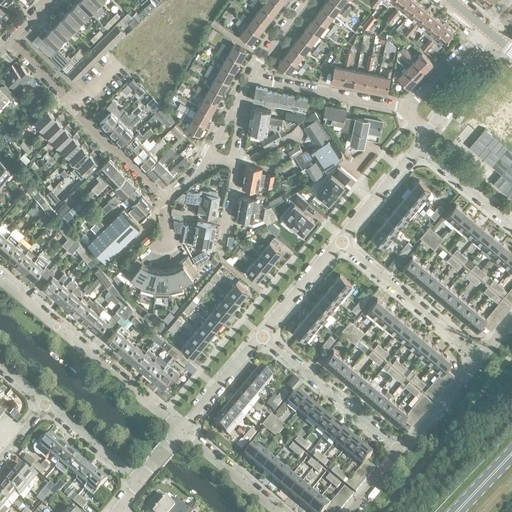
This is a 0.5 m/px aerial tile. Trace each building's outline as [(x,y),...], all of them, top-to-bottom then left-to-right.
[(90,12),(79,0),(74,5),(72,3),(68,7),(70,9),(82,21),(84,23),(87,19),(85,17),(90,12)] [(78,0),(79,0),(90,12),(92,14),(96,11),(94,9),(99,4),(95,0),(78,0)] [(275,0),(265,0),(262,5),(273,14),(281,4),(275,0)] [(327,0),(322,6),(334,15),(341,6),(333,0),(327,0)] [(419,2),(415,0),(405,0),(400,6),(409,14),(419,2)] [(418,21),(427,10),(419,2),(409,14),(418,21)] [(262,5),(255,14),(266,23),(273,14),(262,5)] [(345,9),(349,12),(354,16),(357,13),(352,9),(353,8),(349,5),(345,9)] [(322,6),(315,16),(326,25),(334,15),(322,6)] [(395,8),(391,13),(395,17),(399,12),(395,8)] [(59,15),(61,17),(73,29),(76,31),(79,28),(77,26),(82,21),(70,9),(65,14),(63,12),(59,15)] [(418,21),(426,28),(436,17),(427,10),(418,21)] [(129,12),(138,23),(143,19),(136,11),(133,15),(130,11),(129,12)] [(129,22),(133,28),(138,23),(129,12),(128,12),(132,16),(131,16),(133,18),(129,22)] [(391,22),(395,17),(391,13),(387,19),(391,22)] [(255,14),(248,24),(259,32),(266,23),(255,14)] [(315,16),(308,25),(319,34),(326,25),(315,16)] [(51,24),(53,26),(64,38),(66,40),(70,36),(68,34),(73,29),(61,17),(56,22),(54,20),(51,24)] [(426,28),(423,32),(429,38),(430,37),(432,39),(435,35),(444,24),(436,17),(426,28)] [(239,18),(235,23),(241,28),(245,23),(243,21),(239,18)] [(95,46),(103,54),(126,31),(117,23),(95,46)] [(412,23),(408,28),(412,31),(417,26),(412,23)] [(251,43),(259,32),(248,24),(239,34),(251,43)] [(436,43),(439,39),(444,43),(453,31),(444,24),(435,35),(432,39),(430,37),(429,38),(425,43),(429,46),(433,41),(436,43)] [(319,34),(308,25),(300,35),(312,43),(319,34)] [(46,29),(42,33),(44,35),(58,48),(62,45),(59,43),(64,38),(53,26),(48,31),(46,29)] [(408,28),(404,33),(408,37),(412,31),(408,28)] [(331,29),(327,33),(331,36),(330,37),(335,40),(339,35),(337,33),(334,32),(331,29)] [(51,56),(62,66),(68,59),(74,65),(87,53),(81,47),(70,58),(68,55),(66,56),(58,48),(44,35),(37,42),(51,56)] [(293,44),(305,53),(312,43),(300,35),(293,44)] [(386,39),(385,43),(384,48),(395,51),(396,47),(388,40),(386,39)] [(233,43),(228,53),(240,60),(246,50),(233,43)] [(421,47),(425,51),(432,58),(436,53),(429,46),(425,43),(421,47)] [(286,54),(297,62),(305,53),(293,44),(286,54)] [(351,48),(350,48),(340,46),(338,51),(346,53),(345,59),(350,60),(352,52),(350,51),(351,48)] [(416,79),(424,70),(401,48),(399,46),(398,51),(401,52),(412,62),(406,68),(416,79)] [(422,52),(418,56),(415,53),(412,55),(403,46),(401,48),(424,70),(432,62),(422,52)] [(87,53),(74,65),(67,72),(76,81),(101,56),(92,48),(87,53)] [(222,64),(234,71),(240,60),(228,53),(222,64)] [(290,72),(297,62),(286,54),(278,63),(290,72)] [(376,89),(379,75),(371,73),(372,65),(367,63),(365,72),(368,72),(365,87),(376,89)] [(14,85),(20,90),(29,81),(27,80),(32,75),(20,64),(16,68),(12,64),(2,74),(14,85)] [(216,74),(228,81),(234,71),(222,64),(216,74)] [(306,69),(302,66),(298,71),(301,74),(302,74),(305,76),(309,71),(306,69)] [(334,66),(333,70),(329,69),(325,79),(343,82),(346,68),(334,66)] [(357,70),(346,68),(343,82),(354,85),(357,70)] [(416,79),(406,68),(402,72),(394,70),(393,76),(398,77),(408,87),(416,79)] [(365,72),(357,70),(354,85),(365,87),(368,72),(365,72)] [(386,70),(385,76),(379,75),(376,89),(387,91),(391,70),(386,70)] [(223,92),(228,81),(216,74),(210,85),(223,92)] [(131,88),(139,81),(138,81),(136,82),(133,78),(127,84),(131,88)] [(142,85),(139,81),(131,88),(133,90),(134,90),(140,96),(144,91),(140,86),(142,85)] [(0,104),(0,105),(8,97),(11,100),(15,95),(4,84),(0,89),(0,88),(0,104)] [(217,102),(223,92),(210,85),(204,95),(217,102)] [(273,103),(276,91),(267,90),(267,88),(256,86),(254,100),(273,103)] [(204,95),(199,93),(195,90),(192,96),(201,101),(198,106),(211,113),(217,102),(204,95)] [(273,103),(291,107),(293,94),(276,91),(273,103)] [(154,98),(148,92),(142,97),(148,103),(154,98)] [(306,109),(308,97),(293,94),(291,107),(306,109)] [(111,110),(101,120),(108,127),(126,110),(123,108),(120,110),(116,105),(113,101),(107,106),(111,110)] [(180,103),(177,108),(192,117),(205,123),(211,113),(198,106),(195,111),(180,103)] [(108,127),(115,135),(138,113),(142,109),(138,105),(131,111),(132,112),(129,114),(126,110),(108,127)] [(341,130),(348,132),(351,118),(345,116),(347,109),(325,105),(323,114),(326,115),(325,121),(342,125),(341,130)] [(39,123),(44,128),(56,117),(51,112),(53,109),(50,106),(34,121),(37,125),(39,123)] [(155,112),(164,121),(170,115),(162,106),(155,112)] [(283,119),(278,118),(269,116),(270,110),(252,107),(249,119),(277,124),(282,125),(283,119)] [(290,111),(289,120),(300,122),(306,114),(290,111)] [(138,113),(115,135),(122,142),(133,132),(130,128),(141,117),(138,113)] [(48,132),(53,137),(65,126),(59,120),(62,118),(58,114),(56,117),(44,128),(42,130),(46,134),(48,132)] [(170,115),(164,121),(168,127),(175,120),(170,115)] [(190,122),(187,127),(199,134),(205,123),(192,117),(190,122)] [(318,117),(304,126),(317,146),(311,150),(323,169),(344,156),(318,117)] [(356,118),(356,119),(351,118),(348,132),(353,133),(351,143),(363,145),(367,131),(380,134),(383,121),(369,118),(369,120),(356,118)] [(276,128),(276,126),(277,124),(249,119),(247,131),(266,134),(267,127),(273,128),(275,132),(261,140),(264,147),(281,137),(276,128)] [(56,141),(61,146),(73,134),(68,129),(70,127),(67,123),(65,126),(53,137),(51,139),(54,143),(56,141)] [(184,134),(175,125),(170,129),(179,138),(184,134)] [(150,127),(143,134),(139,131),(135,134),(124,144),(132,152),(146,138),(154,131),(150,127)] [(469,146),(492,166),(501,174),(493,183),(511,198),(511,197),(511,150),(508,147),(485,128),(469,146)] [(65,149),(70,154),(82,143),(76,138),(79,136),(75,132),(73,134),(61,146),(59,148),(63,151),(65,149)] [(157,142),(139,159),(146,167),(157,156),(154,152),(160,146),(161,147),(167,141),(163,137),(157,142)] [(139,159),(157,142),(153,138),(150,141),(146,138),(132,152),(139,159)] [(73,158),(78,163),(90,152),(85,147),(87,145),(84,141),(82,143),(70,154),(68,157),(71,160),(73,158)] [(28,153),(32,150),(27,145),(23,148),(28,153)] [(148,169),(156,177),(167,166),(163,162),(175,150),(171,145),(165,151),(166,152),(148,169)] [(292,158),(295,156),(303,151),(299,145),(288,152),(292,158)] [(303,151),(295,156),(303,169),(306,167),(312,163),(310,159),(312,157),(307,149),(303,151)] [(87,173),(99,161),(93,156),(96,153),(92,150),(90,152),(78,163),(76,165),(79,169),(82,167),(87,173)] [(24,153),(20,157),(26,163),(30,159),(24,153)] [(51,156),(47,159),(52,164),(56,161),(51,156)] [(167,166),(156,177),(163,185),(177,171),(188,160),(184,156),(174,167),(170,170),(167,166)] [(0,184),(13,170),(0,158),(0,184)] [(96,177),(99,180),(100,179),(106,177),(117,166),(109,158),(98,168),(101,172),(96,177)] [(312,163),(306,167),(314,179),(323,173),(316,161),(313,163),(312,163)] [(273,182),(274,175),(261,173),(262,168),(247,165),(245,177),(273,182)] [(100,179),(99,180),(91,188),(92,189),(89,191),(94,196),(110,181),(114,185),(125,174),(117,166),(106,177),(100,179)] [(317,192),(329,203),(344,185),(343,185),(344,183),(345,184),(350,177),(338,167),(333,173),(333,174),(332,175),(331,175),(317,192)] [(68,173),(64,177),(69,182),(73,178),(68,173)] [(108,201),(108,202),(102,208),(106,212),(113,206),(113,207),(116,204),(120,200),(121,199),(122,201),(126,197),(132,203),(143,193),(127,176),(116,187),(114,190),(117,193),(115,195),(108,201)] [(272,187),(273,182),(245,177),(243,187),(258,190),(259,185),(272,187)] [(419,179),(413,187),(411,189),(423,198),(431,189),(419,179)] [(52,189),(47,193),(55,204),(60,199),(52,189)] [(187,191),(185,201),(194,202),(196,203),(202,204),(218,207),(220,196),(216,191),(209,190),(207,191),(200,189),(200,193),(198,192),(198,193),(196,192),(187,191)] [(423,198),(411,189),(404,198),(415,208),(423,198)] [(37,201),(42,196),(38,191),(33,195),(37,201)] [(152,203),(143,193),(132,203),(132,204),(127,208),(140,222),(152,211),(148,207),(152,203)] [(293,229),(293,231),(297,234),(299,234),(300,232),(303,234),(314,220),(301,210),(302,208),(303,209),(309,203),(296,193),(291,199),(296,203),(295,204),(283,218),(295,227),(293,229)] [(241,195),(239,207),(268,212),(269,207),(271,205),(283,199),(280,194),(268,201),(269,204),(266,206),(262,205),(263,203),(256,202),(256,198),(241,195)] [(415,208),(404,198),(396,207),(408,217),(415,208)] [(120,200),(116,204),(119,208),(112,215),(114,218),(122,210),(126,206),(120,200)] [(45,210),(50,206),(45,201),(40,205),(45,210)] [(64,201),(57,209),(63,215),(70,207),(64,201)] [(218,207),(202,204),(196,203),(194,213),(216,217),(218,207)] [(446,216),(456,224),(466,211),(456,203),(446,216)] [(33,204),(28,211),(33,215),(39,208),(33,204)] [(239,207),(237,218),(251,221),(251,223),(264,218),(267,223),(278,217),(271,205),(269,207),(268,212),(239,207)] [(45,210),(49,216),(54,212),(50,206),(45,210)] [(172,207),(171,214),(181,217),(182,210),(172,207)] [(396,207),(392,211),(388,217),(400,227),(408,217),(396,207)] [(434,220),(441,212),(437,208),(430,216),(434,220)] [(73,214),(69,209),(63,215),(67,220),(73,214)] [(106,261),(133,235),(140,229),(122,210),(114,218),(88,243),(106,261)] [(456,224),(465,231),(475,219),(466,211),(456,224)] [(101,217),(97,213),(92,219),(95,223),(101,217)] [(439,244),(440,243),(449,232),(446,229),(440,235),(435,231),(446,218),(442,215),(431,228),(429,226),(424,232),(439,244)] [(400,227),(388,217),(380,226),(392,236),(400,227)] [(55,224),(60,229),(65,225),(60,219),(55,224)] [(474,239),(485,227),(475,219),(465,231),(474,239)] [(197,227),(183,225),(182,224),(183,223),(173,221),(175,232),(181,233),(187,234),(188,232),(191,233),(191,232),(214,236),(216,225),(198,221),(197,227)] [(0,225),(0,244),(11,232),(1,224),(0,225)] [(62,245),(67,249),(76,239),(65,225),(60,229),(67,239),(62,245)] [(380,226),(372,235),(384,245),(392,236),(380,226)] [(11,232),(0,244),(0,250),(6,256),(20,239),(24,234),(15,227),(11,232)] [(474,239),(484,247),(494,235),(485,227),(474,239)] [(212,246),(214,236),(191,232),(191,233),(188,232),(187,234),(181,233),(180,241),(212,246)] [(434,250),(438,245),(439,244),(424,232),(420,238),(422,239),(434,250)] [(490,258),(493,254),(503,242),(494,235),(484,247),(480,250),(490,258)] [(275,236),(262,251),(274,261),(282,251),(276,246),(280,241),(275,236)] [(6,256),(16,264),(29,247),(20,239),(6,256)] [(76,249),(83,258),(88,254),(76,239),(67,249),(72,253),(76,249)] [(247,249),(252,243),(247,239),(242,245),(247,249)] [(403,248),(408,252),(413,246),(408,242),(403,248)] [(499,266),(502,262),(511,249),(503,242),(493,254),(498,259),(495,263),(499,266)] [(240,258),(244,252),(240,248),(239,248),(238,247),(236,245),(231,250),(235,253),(235,254),(240,258)] [(16,264),(25,271),(39,255),(29,247),(16,264)] [(401,260),(408,252),(403,248),(396,256),(401,260)] [(458,258),(462,254),(456,249),(453,254),(458,258)] [(511,249),(502,262),(511,270),(511,249)] [(209,257),(205,250),(192,257),(196,265),(209,257)] [(262,251),(254,260),(266,270),(274,261),(262,251)] [(34,279),(38,276),(42,279),(50,269),(45,265),(48,262),(39,254),(39,255),(25,271),(34,279)] [(88,254),(83,258),(90,267),(96,263),(88,254)] [(468,258),(462,254),(458,258),(464,263),(468,258)] [(176,267),(175,267),(182,283),(194,277),(200,272),(195,266),(188,255),(183,260),(181,261),(179,263),(179,265),(176,267)] [(219,261),(213,256),(210,260),(216,265),(219,261)] [(412,276),(422,264),(413,256),(403,267),(412,276)] [(447,261),(452,265),(456,260),(451,256),(447,261)] [(130,278),(142,285),(150,266),(142,262),(137,257),(123,271),(130,278)] [(266,270),(254,260),(247,269),(258,279),(266,270)] [(456,260),(452,265),(458,270),(462,265),(456,260)] [(90,267),(98,277),(103,273),(96,263),(90,267)] [(412,276),(422,283),(432,271),(422,264),(412,276)] [(471,269),(477,274),(481,269),(475,264),(471,269)] [(141,286),(155,291),(159,268),(150,266),(142,285),(141,286)] [(167,269),(170,291),(184,287),(182,283),(175,267),(167,269)] [(167,269),(159,268),(155,291),(155,295),(170,296),(170,291),(167,269)] [(461,273),(471,281),(475,276),(465,268),(461,273)] [(59,279),(53,274),(54,273),(50,269),(42,279),(46,283),(43,286),(41,288),(47,293),(49,291),(52,294),(63,282),(68,276),(64,273),(59,279)] [(481,269),(477,274),(486,281),(490,277),(481,269)] [(211,277),(216,281),(221,275),(216,271),(211,277)] [(432,271),(422,283),(431,291),(441,279),(432,271)] [(98,277),(85,292),(87,294),(88,293),(89,294),(101,280),(106,287),(111,282),(103,273),(98,277)] [(118,283),(122,279),(118,273),(113,277),(118,283)] [(344,293),(352,284),(340,274),(332,283),(344,293)] [(476,285),(480,280),(475,276),(471,281),(476,285)] [(204,286),(208,290),(216,281),(211,277),(204,286)] [(61,302),(76,285),(78,283),(72,278),(66,285),(63,282),(52,294),(61,302)] [(431,291),(440,299),(450,287),(441,279),(431,291)] [(496,289),(500,285),(493,280),(489,284),(496,289)] [(240,301),(248,291),(236,282),(228,291),(240,301)] [(325,292),(336,302),(344,293),(332,283),(325,292)] [(61,302),(69,308),(71,310),(85,292),(76,285),(61,302)] [(500,285),(496,289),(504,296),(508,292),(500,285)] [(114,295),(119,292),(114,286),(109,290),(114,296),(114,295)] [(208,290),(204,286),(199,292),(204,296),(208,290)] [(483,291),(490,296),(494,292),(487,286),(483,291)] [(440,299),(450,307),(460,295),(450,287),(440,299)] [(221,300),(232,310),(240,301),(228,291),(221,300)] [(103,308),(89,325),(99,333),(106,324),(110,328),(121,316),(130,305),(119,292),(114,295),(114,296),(113,296),(111,299),(116,304),(118,301),(121,305),(115,311),(116,311),(112,316),(103,308)] [(317,302),(329,312),(336,302),(325,292),(317,302)] [(502,299),(494,292),(490,296),(498,303),(499,303),(502,299)] [(190,303),(194,307),(199,301),(198,300),(200,299),(196,295),(190,303)] [(459,314),(469,302),(460,295),(450,307),(459,314)] [(76,314),(80,318),(94,301),(89,298),(86,302),(83,299),(81,298),(71,310),(69,312),(75,316),(76,314)] [(378,298),(369,308),(367,310),(377,318),(387,306),(378,298)] [(508,311),(510,308),(511,306),(511,305),(503,298),(502,299),(499,303),(508,311)] [(103,308),(104,307),(95,299),(94,301),(80,318),(78,320),(84,325),(86,322),(89,325),(103,308)] [(357,304),(361,307),(366,302),(361,299),(357,304)] [(225,319),(232,310),(221,300),(213,310),(225,319)] [(325,325),(325,324),(329,320),(325,316),(329,312),(317,302),(309,311),(321,321),(325,325)] [(459,314),(468,322),(478,310),(469,302),(459,314)] [(194,307),(190,303),(183,310),(188,314),(194,307)] [(504,316),(508,311),(499,303),(498,303),(495,308),(504,316)] [(175,314),(180,308),(176,304),(171,310),(175,314)] [(356,314),(360,308),(361,307),(357,304),(352,310),(356,314)] [(130,305),(121,316),(126,320),(134,310),(130,305)] [(387,306),(377,318),(386,326),(396,314),(387,306)] [(500,321),(504,316),(495,308),(491,313),(500,321)] [(217,329),(225,319),(213,310),(205,319),(217,329)] [(483,323),(487,318),(487,317),(478,310),(468,322),(477,330),(483,323)] [(313,330),(321,321),(309,311),(301,320),(313,330)] [(149,321),(153,317),(147,312),(143,316),(149,321)] [(496,325),(500,321),(491,313),(487,317),(487,318),(496,325)] [(386,326),(395,333),(406,321),(396,314),(386,326)] [(130,321),(136,325),(139,322),(140,320),(134,315),(130,321)] [(173,323),(178,327),(182,321),(177,317),(173,323)] [(492,330),(496,325),(487,318),(483,323),(492,330)] [(209,338),(217,329),(205,319),(198,328),(209,338)] [(139,322),(136,325),(141,330),(145,324),(140,320),(139,322)] [(161,331),(166,325),(160,320),(155,326),(161,331)] [(305,340),(313,330),(301,320),(293,330),(305,340)] [(350,321),(346,326),(360,338),(361,337),(365,333),(356,325),(353,322),(350,321)] [(406,321),(395,333),(405,341),(415,329),(406,321)] [(178,327),(173,323),(168,329),(173,333),(178,327)] [(107,340),(117,348),(127,336),(126,335),(130,331),(121,324),(107,340)] [(355,344),(359,339),(360,338),(346,326),(341,332),(343,334),(355,344)] [(190,337),(202,347),(209,338),(198,328),(190,337)] [(424,337),(415,329),(405,341),(414,349),(424,337)] [(149,336),(154,341),(159,336),(153,331),(149,336)] [(330,345),(335,339),(330,335),(325,341),(330,345)] [(117,348),(126,356),(136,343),(127,336),(117,348)] [(160,345),(164,340),(159,336),(154,341),(160,345)] [(194,357),(202,347),(190,337),(182,347),(194,357)] [(433,344),(424,337),(414,349),(422,356),(433,344)] [(325,341),(321,346),(325,350),(330,345),(325,341)] [(126,356),(135,364),(145,351),(136,343),(126,356)] [(378,343),(374,348),(379,353),(383,348),(378,343)] [(427,360),(433,365),(443,353),(433,344),(422,356),(420,360),(424,363),(427,360)] [(173,356),(177,351),(171,346),(167,351),(173,356)] [(383,348),(379,353),(385,357),(389,353),(383,348)] [(145,351),(135,364),(144,371),(154,359),(157,356),(148,349),(145,351)] [(324,362),(333,370),(343,358),(334,350),(324,362)] [(373,360),(377,355),(372,350),(368,355),(373,360)] [(185,366),(189,361),(177,351),(173,356),(185,366)] [(433,365),(441,372),(442,372),(446,367),(452,360),(443,353),(433,365)] [(379,364),(383,360),(377,355),(373,360),(379,364)] [(343,378),(353,366),(343,358),(333,370),(343,378)] [(144,371),(142,374),(148,378),(150,376),(153,379),(164,367),(154,359),(144,371)] [(392,363),(398,368),(402,364),(396,359),(392,363)] [(164,367),(153,379),(163,387),(169,380),(172,382),(180,373),(172,367),(167,363),(164,367)] [(402,364),(398,368),(403,373),(407,368),(402,364)] [(352,385),(362,374),(353,366),(343,378),(352,385)] [(386,370),(392,375),(396,371),(390,366),(386,370)] [(446,367),(442,372),(451,379),(455,374),(446,367)] [(261,368),(253,377),(265,387),(273,378),(261,368)] [(411,370),(406,375),(417,384),(421,379),(411,370)] [(396,371),(392,375),(397,380),(402,375),(396,371)] [(438,376),(447,384),(451,379),(442,372),(441,372),(438,376)] [(352,385),(361,393),(373,379),(367,375),(366,377),(362,374),(352,385)] [(434,381),(443,389),(447,384),(438,376),(434,381)] [(245,387),(257,397),(265,387),(253,377),(245,387)] [(361,393),(371,401),(381,389),(380,389),(382,387),(373,379),(361,393)] [(426,383),(421,379),(417,384),(422,388),(426,383)] [(405,386),(411,391),(415,386),(409,381),(405,386)] [(439,394),(443,389),(434,381),(430,386),(439,394)] [(415,395),(420,390),(415,386),(411,391),(415,395)] [(435,399),(439,394),(430,386),(425,391),(435,399)] [(250,406),(257,397),(245,387),(238,396),(250,406)] [(371,401),(380,409),(390,397),(389,397),(392,394),(387,390),(385,393),(381,389),(371,401)] [(298,412),(308,400),(299,392),(289,404),(298,412)] [(277,398),(282,402),(287,397),(282,393),(277,398)] [(429,405),(433,401),(423,393),(420,397),(429,405)] [(242,415),(250,406),(238,396),(230,405),(242,415)] [(389,417),(399,405),(390,397),(380,409),(389,417)] [(425,410),(429,405),(420,397),(416,402),(425,410)] [(277,408),(282,402),(277,398),(273,404),(277,408)] [(298,412),(307,420),(317,408),(308,400),(298,412)] [(267,421),(281,433),(286,427),(279,421),(288,410),(285,408),(289,404),(286,402),(278,411),(277,415),(274,418),(271,415),(267,421)] [(421,415),(425,410),(416,402),(412,407),(421,415)] [(234,424),(242,415),(230,405),(223,414),(234,424)] [(404,417),(408,412),(399,405),(389,417),(398,424),(404,417)] [(408,412),(417,420),(421,415),(412,407),(408,412)] [(307,420),(317,428),(327,416),(317,408),(307,420)] [(413,425),(417,420),(408,412),(404,417),(413,425)] [(226,434),(234,424),(223,414),(215,424),(226,434)] [(335,423),(327,416),(317,428),(325,435),(335,423)] [(281,433),(267,421),(262,426),(276,438),(281,433)] [(330,439),(335,443),(345,431),(335,423),(325,435),(322,439),(327,443),(330,439)] [(247,435),(252,439),(256,433),(251,429),(247,435)] [(339,446),(345,451),(355,439),(345,431),(335,443),(331,446),(336,450),(339,446)] [(46,460),(51,455),(61,443),(51,434),(46,440),(43,437),(36,446),(35,448),(35,450),(36,452),(37,454),(39,455),(41,455),(46,459),(45,460),(46,460)] [(237,447),(242,451),(252,439),(247,435),(237,447)] [(295,442),(300,447),(305,442),(299,437),(295,442)] [(345,451),(354,459),(364,447),(355,439),(345,451)] [(305,442),(300,447),(306,451),(310,447),(305,442)] [(51,455),(60,462),(70,450),(61,443),(51,455)] [(245,456),(255,464),(265,452),(255,444),(245,456)] [(289,449),(295,454),(299,449),(293,444),(289,449)] [(354,459),(362,466),(363,466),(367,461),(373,454),(364,447),(354,459)] [(299,449),(295,454),(300,459),(304,454),(299,449)] [(67,472),(68,472),(80,458),(70,450),(60,462),(55,468),(64,476),(67,472)] [(255,464),(264,472),(274,460),(265,452),(255,464)] [(313,458),(319,462),(323,458),(317,453),(313,458)] [(73,473),(78,478),(88,466),(80,458),(68,472),(71,475),(73,473)] [(319,462),(325,467),(329,462),(323,458),(319,462)] [(264,472),(273,480),(283,468),(274,460),(264,472)] [(308,465),(313,469),(317,465),(312,460),(308,465)] [(363,466),(372,473),(376,469),(367,461),(363,466)] [(37,472),(41,467),(35,462),(31,467),(37,472)] [(319,474),(323,469),(317,465),(313,469),(319,474)] [(24,469),(20,466),(13,475),(28,487),(37,475),(26,467),(24,469)] [(78,478),(87,485),(98,473),(88,466),(78,478)] [(372,473),(363,466),(362,466),(358,470),(368,478),(372,473)] [(46,471),(41,467),(37,472),(42,476),(46,471)] [(273,480),(282,487),(292,476),(292,475),(293,473),(290,470),(288,472),(283,468),(273,480)] [(337,478),(341,473),(336,468),(332,473),(337,478)] [(364,483),(368,478),(358,470),(354,475),(364,483)] [(94,497),(97,493),(107,481),(98,473),(87,485),(84,489),(94,497)] [(337,478),(343,482),(347,477),(341,473),(337,478)] [(27,488),(28,487),(13,475),(4,485),(16,495),(19,497),(27,488)] [(331,485),(335,480),(330,475),(326,480),(331,485)] [(350,480),(360,488),(364,483),(354,475),(350,480)] [(292,495),(302,483),(292,476),(282,487),(292,495)] [(337,490),(341,485),(335,480),(331,485),(337,490)] [(356,493),(360,488),(350,480),(346,485),(356,493)] [(61,481),(55,487),(60,491),(65,485),(61,481)] [(46,488),(51,492),(55,487),(50,483),(46,488)] [(301,503),(311,491),(302,483),(292,495),(301,503)] [(0,489),(0,495),(9,503),(16,495),(4,485),(0,489)] [(56,496),(58,493),(60,491),(55,487),(51,492),(56,496)] [(350,500),(354,495),(345,487),(341,492),(350,500)] [(41,493),(46,497),(51,492),(46,488),(41,493)] [(301,503),(310,511),(320,499),(311,491),(301,503)] [(46,497),(51,501),(56,496),(51,492),(46,497)] [(346,505),(350,500),(341,492),(337,497),(346,505)] [(37,499),(40,502),(41,503),(46,497),(41,493),(37,499)] [(68,498),(73,502),(77,497),(72,493),(68,498)] [(170,511),(186,511),(189,509),(176,498),(172,504),(159,493),(145,509),(148,511),(170,511)] [(0,495),(0,510),(1,511),(8,511),(9,511),(5,508),(9,503),(0,495)] [(78,496),(77,497),(73,502),(83,510),(88,504),(78,496)] [(51,501),(46,497),(41,503),(46,507),(51,501)] [(342,509),(346,505),(337,497),(332,501),(342,509)] [(320,499),(310,511),(311,511),(324,511),(325,511),(329,507),(329,506),(331,503),(327,500),(325,503),(320,499)] [(335,511),(339,511),(342,509),(332,501),(331,503),(329,506),(329,507),(335,511)]
